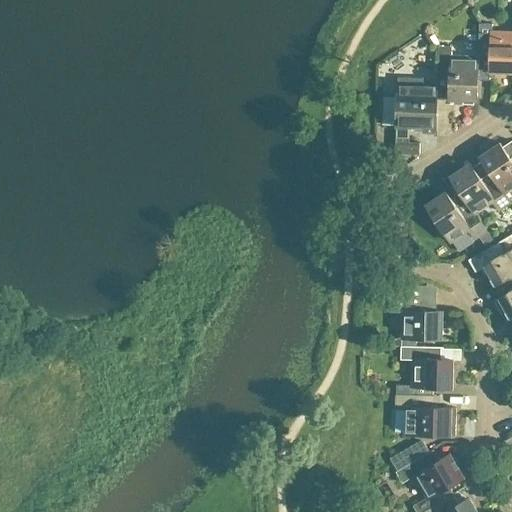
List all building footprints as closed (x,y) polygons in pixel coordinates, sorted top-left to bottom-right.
[(511,74),(511,33),(491,33),(491,25),(479,25),(478,56),(490,57),(489,73),(511,74)] [(449,82),(448,101),(476,102),(478,60),(450,59),(451,48),(438,47),(437,82),(449,82)] [(423,134),(435,134),(437,89),(423,89),(423,79),(397,78),(395,155),(418,156),(419,145),(408,145),(408,129),(423,129),(423,134)] [(511,203),(504,193),(511,187),(511,143),(511,142),(502,148),(499,144),(478,158),(481,162),(509,204),(511,203)] [(499,211),(509,204),(481,162),(472,168),(469,164),(448,178),(485,233),(486,232),(473,214),(493,201),(499,211)] [(485,233),(448,178),(456,191),(448,197),(445,192),(424,206),(448,243),(468,230),(475,240),(485,233)] [(501,283),(501,284),(511,277),(511,235),(486,250),(492,261),(482,267),(494,287),(501,283)] [(511,277),(501,284),(507,294),(493,302),(505,322),(511,318),(511,277)] [(441,340),(442,312),(431,312),(431,287),(405,286),(390,297),(389,312),(401,312),(401,339),(441,340)] [(412,360),(411,396),(433,397),(433,389),(451,389),(452,361),(440,361),(440,348),(400,347),(400,360),(412,360)] [(454,437),(455,409),(438,409),(438,397),(395,396),(395,411),(406,411),(406,436),(454,437)] [(429,453),(422,442),(408,450),(415,461),(429,453)] [(401,484),(415,476),(433,507),(452,496),(454,494),(450,487),(463,479),(449,455),(439,461),(433,451),(429,453),(415,461),(395,473),(401,484)] [(474,511),(468,500),(457,506),(452,496),(433,507),(423,511),(474,511)]
